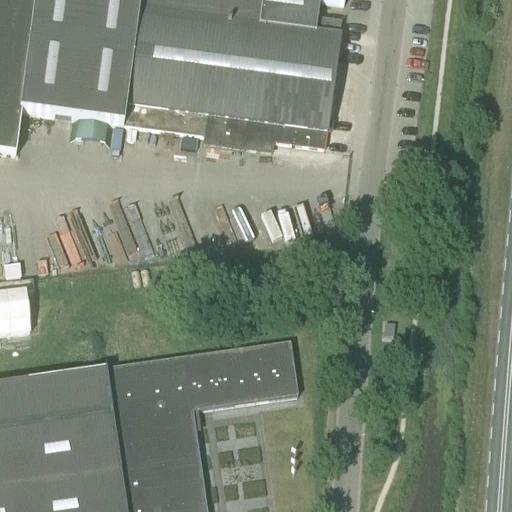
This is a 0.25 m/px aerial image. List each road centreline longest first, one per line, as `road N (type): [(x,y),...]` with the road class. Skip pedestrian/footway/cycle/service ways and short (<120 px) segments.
road 1 (unclassified): [(344,511),(359,288),(394,0)]
road 2 (primary): [(499,511),(511,331)]
